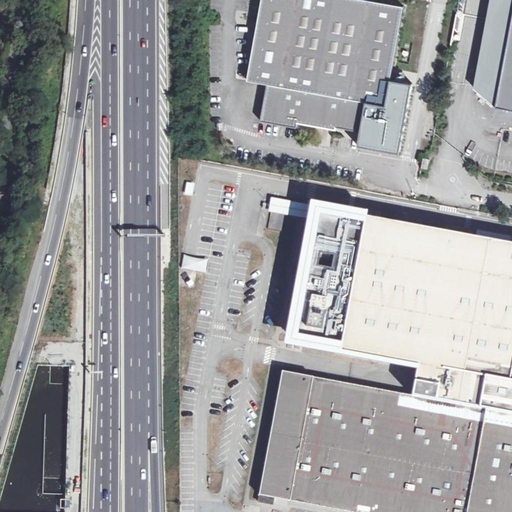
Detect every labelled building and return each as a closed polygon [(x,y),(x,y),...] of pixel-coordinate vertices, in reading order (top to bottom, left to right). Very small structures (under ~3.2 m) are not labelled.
[(361,131),(362,131),(367,101),(387,105),(391,80),(404,6),(370,0),(262,0),(249,80),(269,83),(262,121),(297,127),(298,122),(336,129),(337,126),(361,131)] [(511,21),(496,105),(511,107),(511,21)] [(413,83),(391,80),(387,105),(367,101),(362,131),(361,131),(358,146),(400,153),(413,83)] [(422,166),(428,167),(430,157),(424,156),(422,166)] [(195,178),(197,166),(189,165),(187,177),(195,178)] [(185,182),(184,194),(193,195),(194,183),(185,182)] [(189,212),(191,197),(184,196),(181,211),(189,212)] [(269,212),(310,219),(313,205),(271,197),(269,212)] [(511,243),(365,216),(366,211),(314,201),(313,205),(310,219),(290,327),(295,328),(293,339),(340,348),(339,351),(417,366),(411,395),(511,413),(511,243)] [(278,322),(275,333),(282,335),(284,324),(278,322)] [(277,497),(360,511),(511,511),(511,413),(411,395),(283,371),(259,499),(276,502),(277,497)]
